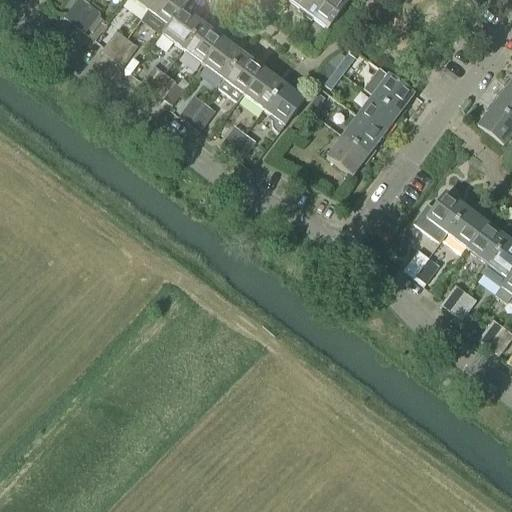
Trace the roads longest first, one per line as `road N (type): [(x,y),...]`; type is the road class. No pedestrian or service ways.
road 1 (residential): [(12,0),(31,37),(308,230),(342,245)]
road 2 (residential): [(342,245),(511,30)]
road 3 (residential): [(342,245),(358,269),(511,397)]
